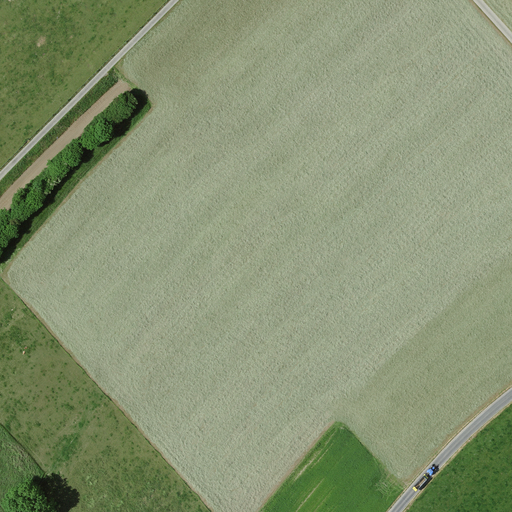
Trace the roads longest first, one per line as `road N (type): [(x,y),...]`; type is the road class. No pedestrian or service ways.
road 1 (track): [(0,179),(179,0)]
road 2 (unclassified): [(396,511),(511,395)]
